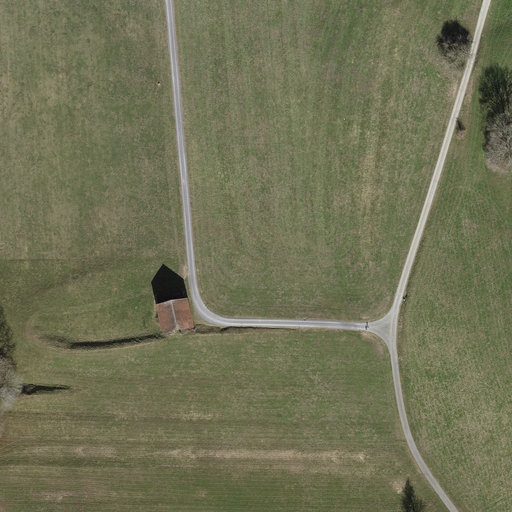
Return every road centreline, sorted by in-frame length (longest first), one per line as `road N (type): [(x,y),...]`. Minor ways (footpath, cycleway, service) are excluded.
road 1 (track): [(168,0),(190,282),(205,317),(235,326),(389,326),(486,0)]
road 2 (residential): [(454,511),(424,472),(401,415),(389,326)]
